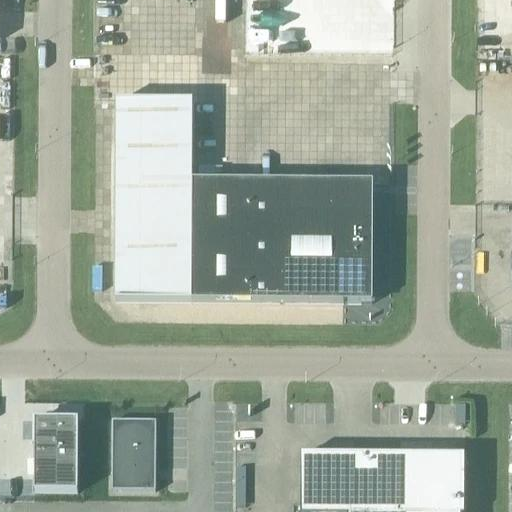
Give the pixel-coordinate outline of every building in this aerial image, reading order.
[(371,306),(372,185),(192,183),(192,103),(115,103),(114,304),(371,306)] [(220,399),(217,465),(235,465),(238,400),(220,399)] [(33,495),(77,495),(77,422),(34,422),(33,495)] [(111,493),(155,494),(155,474),(155,423),(111,423),(111,493)] [(463,511),(464,458),(300,457),(299,511),(463,511)] [(219,511),(236,511),(239,475),(219,473),(219,480),(206,479),(205,487),(221,488),(219,511)]
